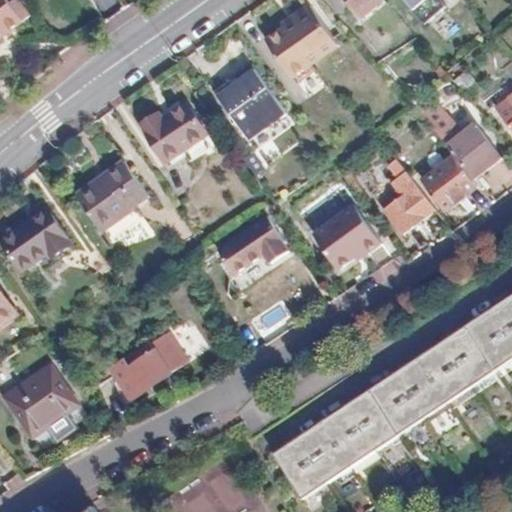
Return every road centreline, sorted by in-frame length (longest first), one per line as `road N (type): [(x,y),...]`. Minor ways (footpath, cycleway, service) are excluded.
road 1 (residential): [(232,388),(511,207)]
road 2 (tertiary): [(205,0),(0,155)]
road 3 (residential): [(20,511),(232,388)]
road 4 (residential): [(232,388),(266,417),(375,350),(391,362)]
road 5 (residential): [(511,284),(391,362)]
road 6 (residential): [(391,362),(272,439)]
